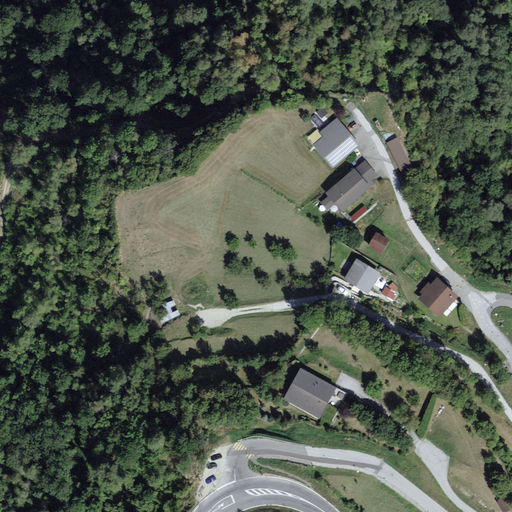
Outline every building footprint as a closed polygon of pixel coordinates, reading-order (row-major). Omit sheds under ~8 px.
[(332,119),(306,141),(330,169),(356,147),(332,119)] [(392,140),(382,145),(397,173),(407,167),(392,140)] [(360,160),(323,193),(341,212),(377,179),(360,160)] [(386,242),(372,235),(365,247),(379,255),(386,242)] [(378,275),(354,261),(342,279),(367,294),(378,275)] [(434,278),(416,298),(439,318),(457,299),(434,278)] [(384,289),(389,296),(397,289),(392,283),(384,289)] [(173,300),(152,310),(160,326),(181,316),(173,300)] [(335,390),(298,371),(283,399),(320,418),(335,390)] [(331,422),(337,411),(328,406),(322,416),(331,422)]
